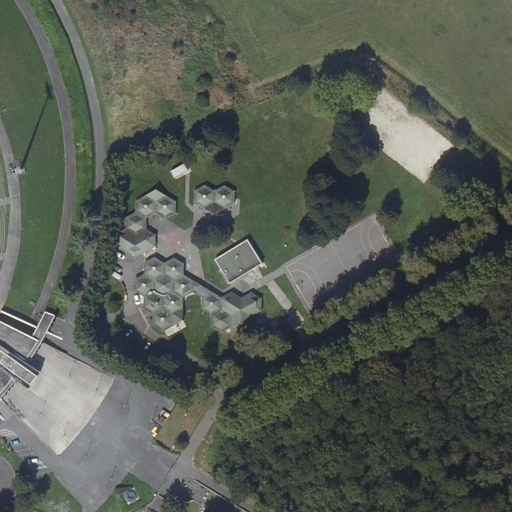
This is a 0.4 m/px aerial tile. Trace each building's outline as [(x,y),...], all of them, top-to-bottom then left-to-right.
[(0,0),(0,402),(55,457),(88,421),(112,378),(25,332),(51,267),(61,206),(63,152),(54,98),(36,42),(11,0),(0,0)] [(261,170),(250,161),(245,167),(256,176),(261,170)] [(236,192),(225,185),(216,190),(206,184),(195,190),(196,202),(215,214),(236,202),(236,192)] [(176,202),(157,189),(136,200),(136,211),(126,217),(126,227),(116,233),(116,245),(135,258),(144,253),(144,262),(148,265),(147,273),(149,274),(146,277),(144,277),(136,281),(136,290),(144,295),(146,293),(148,298),(147,299),(147,307),(153,311),(153,326),(163,332),(184,322),(184,310),(181,308),(181,300),(180,299),(182,295),(183,296),(192,292),(192,283),(185,278),(183,279),(180,274),(182,273),(182,265),(174,260),(167,264),(167,266),(162,266),(162,264),(156,260),(156,257),(156,234),(147,228),(147,218),(156,213),(166,219),(176,213),(176,202)] [(262,263),(248,239),(215,259),(230,283),(262,263)] [(262,299),(253,293),(243,298),(234,292),(224,299),(216,293),(206,299),(205,307),(214,314),(212,315),(212,327),(222,334),(232,328),(241,334),(252,328),(252,316),(262,311),(262,299)] [(157,404),(173,410),(177,400),(160,395),(157,404)]
